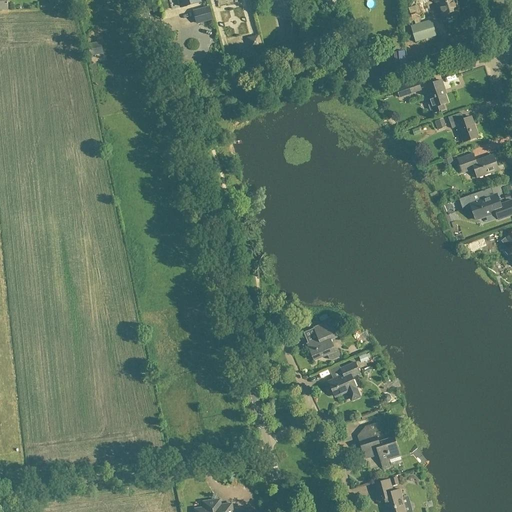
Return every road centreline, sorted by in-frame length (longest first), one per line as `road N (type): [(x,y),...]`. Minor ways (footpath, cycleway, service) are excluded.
road 1 (tertiary): [(266,447),(142,0)]
road 2 (residential): [(266,447),(251,457),(0,494)]
road 3 (residential): [(266,447),(312,402),(281,343)]
